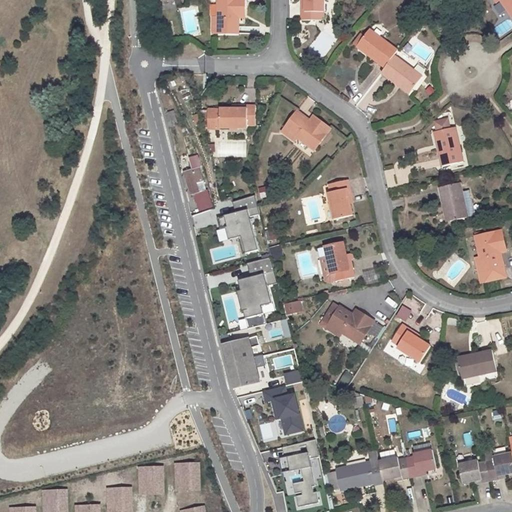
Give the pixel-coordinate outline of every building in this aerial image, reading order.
[(218,0),(218,18),(214,18),(214,34),(239,34),(239,18),(239,15),(246,15),(245,0),(218,0)] [(325,0),(306,0),(306,4),(303,4),(303,20),(322,21),(322,13),(325,12),(325,0)] [(511,0),(495,0),(497,3),(501,1),(511,16),(511,0)] [(371,29),(359,44),(374,55),(372,57),(386,68),(395,55),(398,50),(371,29)] [(359,44),(358,46),(372,57),(374,55),(359,44)] [(386,68),(382,72),(396,83),(398,81),(413,92),(424,76),(395,55),(386,68)] [(398,81),(396,83),(411,94),(413,92),(398,81)] [(428,97),(435,92),(430,85),(423,90),(428,97)] [(257,106),(240,106),(240,109),(233,109),(221,109),(221,128),(248,128),(248,125),(257,125),(257,106)] [(298,111),(282,132),(296,141),(298,138),(315,151),(332,129),(317,118),(313,122),(310,120),(298,111)] [(456,127),(438,132),(442,149),(439,150),(443,167),(464,162),(456,127)] [(202,192),(199,184),(204,182),(200,168),(185,173),(192,195),(202,192)] [(349,180),(330,184),(332,192),(329,192),(335,220),(354,216),(351,204),(350,197),(352,196),(349,180)] [(461,183),(440,188),(444,204),(446,204),(451,221),(476,216),(470,190),(463,192),(461,183)] [(259,199),(266,197),(264,187),(257,188),(259,199)] [(259,250),(251,216),(260,214),(255,195),(234,202),(237,213),(218,218),(221,229),(228,228),(231,239),(242,236),(247,253),(259,250)] [(211,196),(197,201),(200,211),(214,206),(211,196)] [(214,211),(193,214),(195,228),(216,225),(214,211)] [(502,253),(501,250),(507,248),(503,230),(476,236),(481,257),(477,258),(480,274),(505,268),(502,253)] [(344,243),(326,247),(332,274),(334,273),(336,282),(355,278),(351,261),(348,262),(347,255),(344,243)] [(113,257),(110,267),(123,272),(126,262),(113,257)] [(278,283),(272,257),(248,263),(252,277),(244,279),(245,283),(240,285),(242,291),(243,291),(248,310),(244,311),(247,319),(265,314),(263,306),(273,304),(269,286),(278,283)] [(507,278),(505,268),(480,274),(482,283),(507,278)] [(376,284),(377,271),(364,271),(363,284),(376,284)] [(284,304),(286,315),(303,312),(300,301),(284,304)] [(395,316),(405,322),(412,311),(402,305),(395,316)] [(341,307),(327,328),(341,337),(343,333),(361,344),(376,322),(360,311),(357,317),(354,315),(341,307)] [(422,340),(416,336),(417,334),(403,325),(392,341),(400,345),(398,348),(421,362),(432,346),(422,340)] [(258,337),(225,345),(236,388),(260,382),(252,348),(260,346),(258,337)] [(476,357),(459,360),(463,379),(498,372),(493,350),(476,354),(476,357)] [(254,357),(257,367),(264,365),(262,355),(254,357)] [(287,391),(303,387),(299,370),(283,374),(287,391)] [(346,388),(354,376),(347,371),(338,383),(346,388)] [(285,386),(264,391),(267,402),(272,401),(275,409),(280,408),(285,432),(288,434),(303,431),(295,395),(287,397),(285,386)] [(494,422),(501,420),(498,410),(491,412),(494,422)] [(302,495),(296,496),(298,507),(319,503),(316,492),(313,493),(312,487),(315,486),(310,459),(319,457),(316,440),(282,448),(284,458),(287,458),(288,461),(283,462),(286,472),(301,469),(304,482),(293,484),(295,494),(302,493),(302,495)] [(415,455),(414,455),(415,457),(406,459),(410,477),(419,476),(418,472),(425,471),(437,470),(433,451),(431,444),(414,447),(415,455)] [(498,479),(498,476),(506,474),(511,473),(511,453),(494,457),(495,460),(486,462),(490,481),(498,479)] [(398,458),(379,462),(383,481),(395,478),(403,476),(403,479),(410,477),(406,459),(399,460),(398,458)] [(478,461),(459,465),(463,484),(475,481),(482,479),(483,482),(490,481),(486,462),(478,464),(478,461)] [(371,462),(337,470),(342,490),(359,487),(359,484),(375,481),(375,484),(376,484),(383,483),(383,481),(379,462),(371,463),(371,462)] [(198,464),(174,464),(174,492),(199,491),(198,464)] [(162,467),(138,467),(138,495),(162,495),(162,467)] [(130,511),(130,487),(106,487),(105,511),(130,511)] [(65,511),(66,490),(41,490),(41,511),(65,511)]
